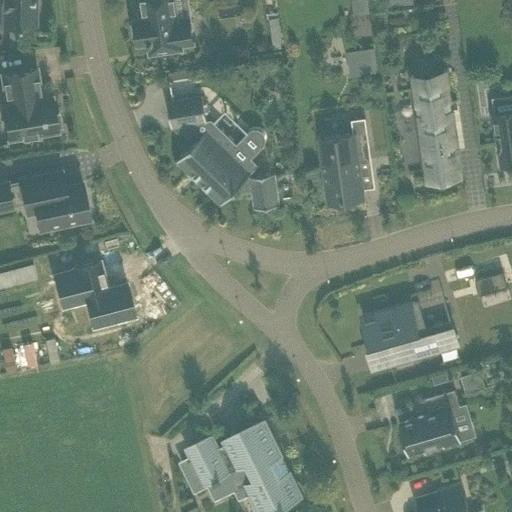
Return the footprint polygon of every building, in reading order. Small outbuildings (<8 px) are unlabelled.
[(35,0),(0,0),(1,26),(36,26),(35,0)] [(135,23),(132,24),(134,39),(137,39),(138,44),(148,42),(150,53),(182,48),(181,45),(194,43),(190,19),(178,21),(174,0),(141,0),(144,17),(134,18),(135,23)] [(376,47),(348,49),(349,73),(378,72),(376,47)] [(19,118),(22,136),(26,135),(27,139),(40,137),(39,133),(58,130),(57,127),(61,126),(59,113),(55,114),(52,95),(41,97),(36,67),(1,73),(6,103),(2,103),(5,121),(19,118)] [(462,178),(447,68),(410,73),(425,183),(428,182),(427,169),(458,164),(460,178),(462,178)] [(249,130),(248,131),(247,130),(246,131),(247,132),(237,142),(212,118),(206,119),(201,95),(167,100),(172,127),(173,126),(185,124),(187,136),(193,142),(178,160),(221,202),(238,185),(244,191),(253,190),(255,206),(278,204),(275,173),(263,174),(262,172),(256,173),(256,175),(251,175),(249,174),(259,164),(252,157),(264,144),(265,141),(266,137),(265,134),(264,132),(261,130),(258,128),(254,128),(253,128),(249,130)] [(511,111),(494,114),(501,164),(509,163),(509,168),(511,167),(511,111)] [(371,157),(365,117),(352,119),(354,133),(320,138),(329,202),(364,197),(359,159),(371,157)] [(0,182),(0,209),(13,206),(13,205),(24,203),(27,213),(47,209),(51,226),(90,218),(84,190),(66,194),(61,169),(19,178),(19,179),(8,181),(7,180),(1,181),(1,183),(0,182)] [(73,268),(54,273),(62,305),(86,299),(93,324),(134,313),(126,280),(104,286),(100,271),(103,271),(100,260),(73,266),(73,268)] [(33,262),(0,270),(0,287),(37,278),(33,262)] [(507,287),(503,271),(475,279),(480,295),(507,287)] [(386,347),(391,365),(459,345),(453,327),(450,319),(418,329),(410,301),(362,314),(373,350),(386,347)] [(476,371),(461,376),(464,388),(484,382),(481,374),(478,375),(476,371)] [(459,405),(454,389),(425,398),(430,413),(399,422),(408,453),(443,443),(443,445),(461,440),(452,407),(459,405)] [(281,455),(263,420),(224,439),(226,443),(217,447),(211,434),(187,446),(205,482),(213,478),(215,481),(221,477),(220,475),(228,471),(240,496),(249,491),(259,511),(266,511),(277,507),(279,509),(285,506),(284,503),(300,495),(289,472),(285,474),(277,457),(281,455)] [(463,494),(460,482),(439,488),(442,501),(417,508),(417,511),(469,511),(464,494),(463,494)]
